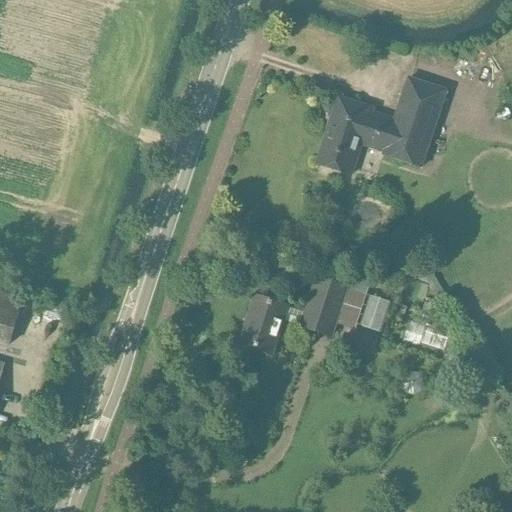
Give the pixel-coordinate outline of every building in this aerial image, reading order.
[(446,92),(427,86),(408,79),(394,121),(372,114),(373,110),(339,99),(317,165),(351,176),(361,146),(384,153),(383,155),(421,168),(446,92)] [(356,331),(371,281),(373,275),(354,269),(348,287),(315,277),(298,329),(333,340),(338,325),(356,331)] [(0,343),(9,346),(22,299),(2,294),(0,293),(0,343)] [(241,344),(260,350),(272,354),(287,308),(256,298),(241,344)] [(398,304),(394,318),(403,320),(407,307),(398,304)] [(408,322),(402,342),(454,358),(460,339),(408,322)] [(469,354),(463,359),(465,367),(473,369),(479,363),(476,356),(469,354)] [(402,377),(400,386),(405,394),(414,396),(422,391),(424,382),(419,374),(410,372),(402,377)]
